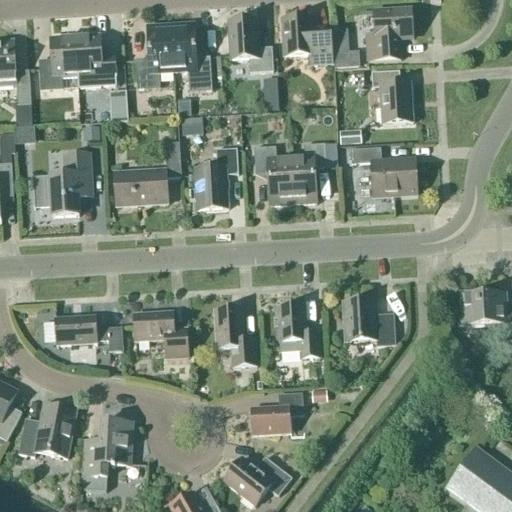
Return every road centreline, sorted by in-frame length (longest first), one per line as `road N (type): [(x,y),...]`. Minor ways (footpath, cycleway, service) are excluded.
road 1 (unclassified): [(0,270),(420,247),(458,233)]
road 2 (residential): [(160,401),(35,373),(11,355),(0,328)]
road 3 (residential): [(160,401),(159,439),(168,459),(185,467),(202,464),(213,448),(211,428),(198,414)]
road 4 (unclassified): [(458,233),(471,216),(484,154),(511,108)]
